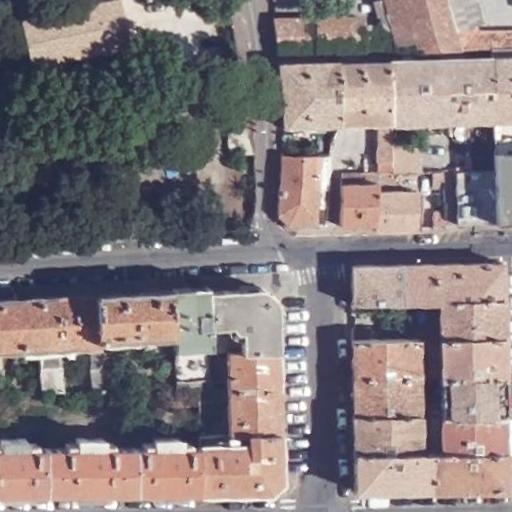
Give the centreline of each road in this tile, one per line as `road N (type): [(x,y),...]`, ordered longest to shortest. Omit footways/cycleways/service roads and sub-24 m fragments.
road 1 (residential): [(260,252),(0,265)]
road 2 (residential): [(317,510),(321,250)]
road 3 (residential): [(260,252),(262,112),(243,0)]
road 4 (residential): [(511,508),(317,510)]
road 5 (residential): [(321,250),(511,244)]
road 6 (residential): [(159,511),(317,510)]
